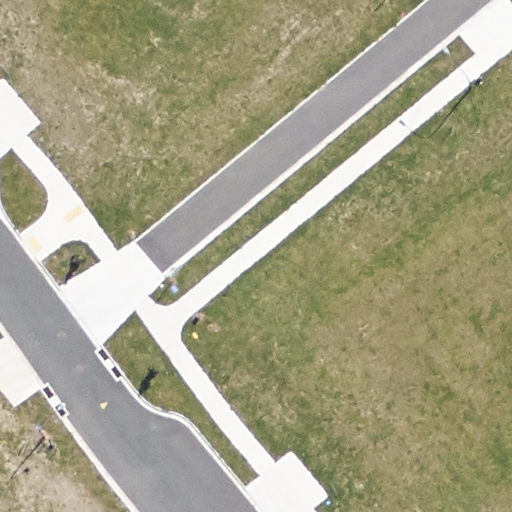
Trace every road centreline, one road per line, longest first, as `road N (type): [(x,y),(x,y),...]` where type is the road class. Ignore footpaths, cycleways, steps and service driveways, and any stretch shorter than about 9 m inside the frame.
road 1 (residential): [(58,349),(467,0)]
road 2 (residential): [(58,349),(136,452),(200,511)]
